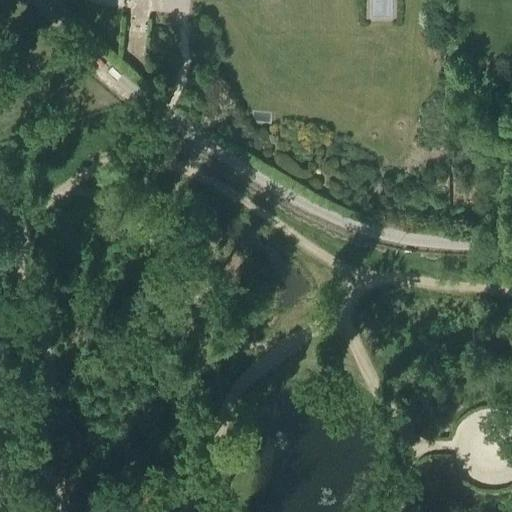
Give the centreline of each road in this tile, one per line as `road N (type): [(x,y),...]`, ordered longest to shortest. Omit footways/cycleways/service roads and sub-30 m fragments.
road 1 (unclassified): [(32,0),(164,115),(315,209),(388,236),(511,243)]
road 2 (track): [(61,511),(50,364),(20,282),(28,217),(57,191),(148,141),(164,115)]
road 3 (track): [(147,155),(231,192),(348,272),(511,293)]
road 4 (track): [(391,278),(333,319),(265,351),(236,388),(185,511)]
road 5 (track): [(148,141),(145,216),(167,267),(221,329),(265,351)]
road 6 (track): [(390,511),(408,455),(401,428),(333,319)]
